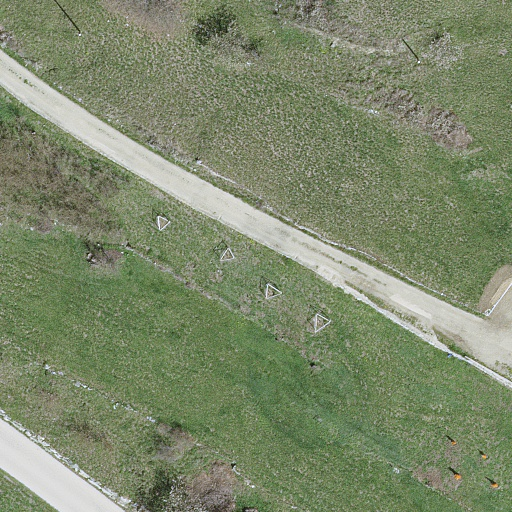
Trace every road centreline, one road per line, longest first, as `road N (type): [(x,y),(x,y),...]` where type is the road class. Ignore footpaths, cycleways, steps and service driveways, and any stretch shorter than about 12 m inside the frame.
road 1 (track): [(511,338),(0,67)]
road 2 (tertiary): [(0,436),(101,511)]
